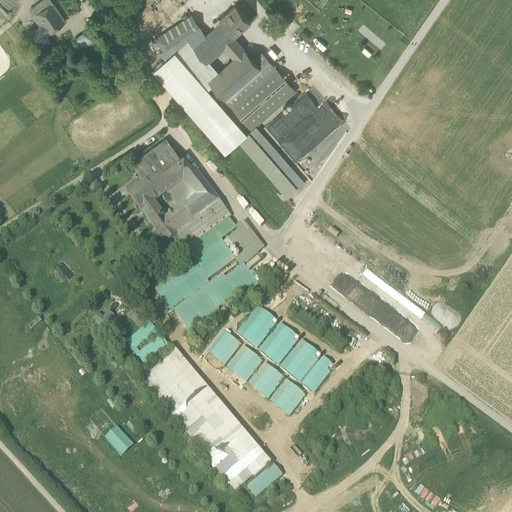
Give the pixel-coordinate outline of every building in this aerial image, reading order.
[(31,12),(33,15),(52,3),(49,0),(43,0),(32,8),(31,8),(30,9),(32,11),(31,12)] [(52,3),(33,15),(40,26),(31,33),(37,42),(46,36),(48,34),(47,34),(65,22),(52,3)] [(219,19),(221,22),(233,36),(250,22),(236,5),(219,19)] [(190,42),(193,46),(205,36),(191,16),(155,39),(162,51),(161,52),(166,59),(175,51),(190,42)] [(235,38),(233,36),(221,22),(216,26),(216,27),(230,43),(235,38)] [(216,27),(205,36),(193,46),(206,63),(224,48),(230,43),(216,27)] [(92,32),(101,46),(106,42),(97,29),(92,32)] [(81,47),(91,41),(85,32),(75,38),(81,47)] [(51,43),(46,36),(37,42),(41,49),(51,43)] [(240,44),(235,38),(230,43),(224,48),(229,54),(240,44)] [(190,42),(175,51),(205,86),(209,82),(208,80),(216,74),(206,63),(193,46),(190,42)] [(209,82),(224,99),(260,67),(253,59),(240,44),(229,54),(233,59),(216,74),(208,80),(209,82)] [(270,49),(266,53),(272,59),(276,56),(270,49)] [(246,134),(205,86),(175,51),(166,59),(153,70),(225,153),(238,141),(240,139),(246,134)] [(262,52),(253,59),(260,67),(224,99),(251,129),(256,125),(296,90),(262,52)] [(305,182),(256,125),(251,129),(250,130),(299,187),(305,182)] [(249,132),(246,134),(295,190),(297,188),(249,132)] [(289,196),(295,190),(246,134),(240,139),(289,196)] [(289,196),(240,139),(238,141),(287,197),(289,196)] [(141,177),(146,183),(180,158),(166,140),(132,164),(141,177)] [(320,168),(326,160),(317,153),(311,160),(320,168)] [(156,200),(167,193),(196,172),(184,156),(180,158),(146,183),(144,185),(156,200)] [(208,187),(196,172),(167,193),(178,208),(180,206),(208,187)] [(134,182),(139,188),(144,185),(146,183),(141,177),(134,182)] [(125,189),(129,195),(139,188),(134,182),(125,189)] [(140,212),(141,211),(153,203),(156,200),(144,185),(139,188),(129,195),(140,212)] [(208,187),(180,206),(192,223),(220,203),(208,187)] [(164,218),(153,203),(141,211),(165,245),(176,237),(177,236),(176,234),(164,218)] [(231,216),(220,203),(192,223),(176,234),(177,236),(176,237),(186,249),(228,218),(231,216)] [(176,234),(192,223),(180,206),(178,208),(164,218),(176,234)] [(236,228),(228,218),(186,249),(191,257),(222,234),(224,237),(236,228)] [(224,244),(229,251),(235,259),(239,267),(243,264),(264,248),(242,222),(236,228),(239,232),(224,244)] [(221,239),(224,237),(222,234),(191,257),(193,260),(221,239)] [(186,249),(176,237),(165,245),(150,255),(160,268),(186,249)] [(229,251),(224,244),(221,239),(193,260),(192,260),(201,272),(229,251)] [(167,310),(235,259),(229,251),(201,272),(162,300),(160,301),(167,310)] [(201,272),(192,260),(153,289),(162,300),(201,272)] [(249,273),(243,264),(239,267),(207,291),(214,299),(249,273)] [(271,276),(283,283),(287,278),(275,270),(271,276)] [(249,273),(214,299),(221,308),(256,282),(249,273)] [(220,309),(204,288),(173,310),(189,332),(220,309)] [(275,321),(257,307),(236,335),(256,350),(274,327),(271,325),(275,321)] [(98,314),(93,320),(104,329),(114,316),(108,311),(103,317),(98,314)] [(157,333),(150,324),(125,343),(133,352),(157,333)] [(296,337),(279,324),(258,352),(278,367),(296,344),(293,342),(296,337)] [(240,346),(224,333),(208,354),(224,367),(240,346)] [(170,349),(160,337),(136,356),(145,368),(170,349)] [(318,354),(301,341),(280,368),(300,384),(318,361),(315,359),(318,354)] [(262,363),(243,347),(226,368),(246,384),(262,363)] [(234,492),(252,478),(254,479),(271,464),(175,350),(139,380),(234,492)] [(332,365),(323,358),(302,385),(314,395),(333,370),(332,365)] [(284,380),(264,364),(248,385),(268,400),(284,380)] [(305,396),(286,381),(269,402),(289,417),(305,396)] [(236,422),(241,419),(235,409),(230,413),(236,422)] [(116,427),(105,438),(122,456),(133,445),(116,427)] [(282,476),(273,465),(247,488),(256,498),(282,476)] [(511,511),(511,495),(499,511),(511,511)]
